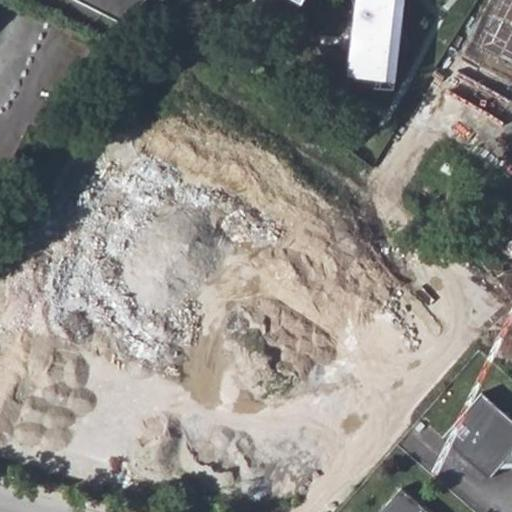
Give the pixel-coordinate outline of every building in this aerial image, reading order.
[(144,0),(69,0),(123,25),(144,1),(144,0)] [(354,0),(348,81),(395,87),(404,0),(354,0)] [(511,0),(506,0),(485,45),(511,58),(511,0)] [(511,420),(482,394),(443,440),(490,481),(503,464),(511,464),(511,420)] [(423,511),(400,492),(382,511),(423,511)]
